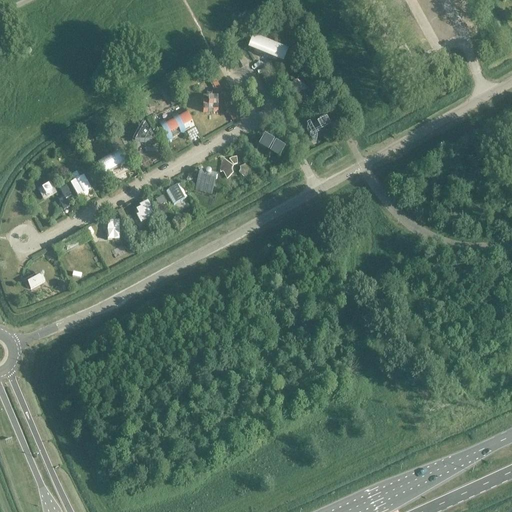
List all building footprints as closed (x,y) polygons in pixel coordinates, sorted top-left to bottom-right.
[(249,51),(262,57),(281,64),(286,52),(267,44),(254,39),(249,51)] [(215,81),(211,83),(217,94),(221,91),(215,81)] [(297,83),(292,86),(293,99),(307,91),(297,83)] [(169,86),(163,90),(172,107),(172,106),(179,103),(169,86)] [(305,102),(311,100),(307,93),(302,96),(305,102)] [(203,113),(218,112),(217,98),(202,99),(203,113)] [(226,111),(232,122),(236,119),(230,109),(226,111)] [(185,132),(194,127),(185,110),(176,115),(175,114),(170,116),(171,118),(163,122),(162,121),(157,123),(168,143),(173,140),(172,139),(180,135),(181,136),(186,133),(185,132)] [(140,112),(135,114),(139,122),(143,120),(140,112)] [(104,120),(109,131),(112,130),(107,118),(104,120)] [(153,132),(158,129),(152,119),(146,122),(153,132)] [(316,143),(314,139),(328,132),(323,123),(306,132),(312,144),(316,143)] [(154,144),(144,127),(134,144),(154,144)] [(278,159),(282,152),(263,140),(258,147),(278,159)] [(112,152),(118,149),(113,141),(107,144),(112,152)] [(125,165),(119,154),(97,166),(103,177),(125,165)] [(233,167),(237,165),(236,157),(233,158),(232,158),(229,160),(233,167)] [(223,172),(227,180),(233,174),(232,170),(233,167),(224,159),(223,160),(221,159),(218,165),(217,171),(220,171),(220,173),(223,172)] [(248,164),(239,168),(239,170),(239,172),(238,173),(248,182),(248,181),(252,184),(256,178),(255,169),(252,169),(253,168),(249,168),(248,164)] [(88,192),(87,192),(91,190),(83,176),(80,177),(78,177),(76,173),(71,176),(73,180),(72,182),(70,183),(78,197),(81,195),(82,195),(82,196),(83,197),(84,197),(85,197),(86,196),(87,196),(87,195),(88,194),(88,193),(88,192)] [(199,173),(195,190),(212,194),(216,177),(210,176),(210,175),(210,174),(209,173),(208,173),(207,173),(206,173),(205,173),(205,174),(199,173)] [(166,192),(173,205),(186,198),(179,185),(166,192)] [(64,186),(58,190),(65,200),(70,197),(64,187),(64,186)] [(51,193),(48,187),(42,190),(42,191),(45,196),(51,193)] [(155,202),(158,207),(165,202),(162,197),(155,202)] [(62,199),(57,203),(62,211),(68,208),(62,199)] [(138,207),(140,209),(135,211),(141,223),(153,217),(149,210),(151,209),(147,202),(138,207)] [(123,224),(128,222),(122,209),(117,212),(123,224)] [(107,238),(119,238),(119,221),(107,222),(107,238)] [(62,244),(66,251),(87,239),(86,238),(83,233),(62,244)] [(39,276),(40,277),(33,281),(32,279),(27,282),(28,284),(27,284),(30,290),(45,282),(43,278),(44,277),(43,275),(42,274),(40,274),(39,276)]
